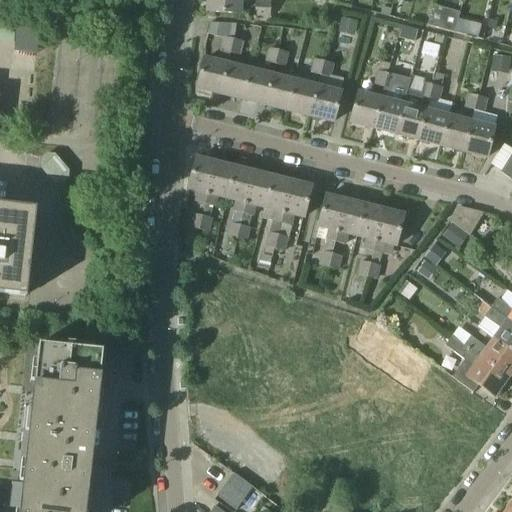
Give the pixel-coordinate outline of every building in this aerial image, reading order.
[(240,14),(240,0),(207,0),(207,13),(240,14)] [(255,15),(270,15),(270,3),(256,2),(255,15)] [(454,34),(459,14),(431,7),(426,26),(454,34)] [(357,22),(342,19),(338,33),(353,37),(357,22)] [(209,33),(235,36),(237,24),(210,20),(209,33)] [(39,51),(39,27),(17,26),(16,51),(39,51)] [(417,32),(401,27),(398,39),(414,43),(417,32)] [(229,55),(232,41),(222,39),(218,52),(229,55)] [(232,41),(229,55),(239,57),(242,43),(232,41)] [(274,65),(278,51),(269,49),(265,63),(274,65)] [(284,68),(288,54),(278,51),(274,65),(284,68)] [(510,59),(492,57),(491,73),(509,74),(510,59)] [(227,65),(204,59),(197,89),(220,95),(227,65)] [(314,60),(310,74),(319,76),(320,76),(323,62),(314,60)] [(323,62),(320,76),(330,78),(333,65),(323,62)] [(242,100),(250,71),(227,65),(220,95),(242,100)] [(265,106),(272,76),(250,71),(242,100),(265,106)] [(383,90),(387,75),(378,73),(373,87),(383,90)] [(373,129),(395,135),(407,90),(410,80),(388,74),(387,75),(383,90),(381,100),(373,129)] [(438,102),(441,88),(444,76),(435,74),(432,86),(428,99),(438,102)] [(287,111),(295,82),(272,76),(265,106),(287,111)] [(432,86),(426,84),(427,81),(424,80),(420,94),(407,90),(395,135),(417,141),(425,111),(428,99),(432,86)] [(316,87),(305,85),(295,82),(287,111),(310,117),(317,88),(316,87)] [(317,88),(310,117),(333,123),(340,93),(317,88)] [(373,129),(381,100),(358,94),(350,123),(373,129)] [(474,111),(477,98),(465,94),(462,107),(474,111)] [(477,98),(474,111),(484,113),(487,100),(477,98)] [(440,146),(448,117),(425,111),(417,141),(440,146)] [(471,123),(470,123),(448,117),(440,146),(463,152),(471,123)] [(494,129),(471,123),(463,152),(486,158),(494,129)] [(511,181),(511,154),(500,173),(511,181)] [(43,161),(45,170),(55,167),(57,177),(66,175),(61,156),(43,161)] [(205,205),(215,164),(196,159),(188,189),(199,192),(196,203),(205,205)] [(227,199),(234,168),(215,164),(205,205),(214,207),(217,197),(227,199)] [(243,214),(253,173),(234,168),(227,199),(237,201),(234,212),(243,214)] [(243,214),(252,217),(255,206),(265,208),(272,178),(253,173),(243,214)] [(291,183),(272,178),(265,208),(275,211),(272,222),(266,247),(274,249),(278,236),(279,236),(282,224),(281,224),(291,183)] [(282,224),(290,226),(293,216),(303,218),(311,187),(291,183),(281,224),(282,224)] [(329,230),(326,241),(334,243),(335,243),(346,201),(326,197),(318,227),(329,230)] [(335,243),(346,245),(348,236),(357,238),(365,206),(346,201),(335,243)] [(0,293),(26,296),(35,210),(0,206),(0,293)] [(363,250),(373,253),(384,211),(365,206),(357,238),(366,241),(363,250)] [(453,224),(461,229),(470,235),(484,214),(459,208),(450,222),(452,224),(453,224)] [(373,253),(382,255),(385,244),(396,247),(403,216),(384,211),(373,253)] [(199,230),(202,217),(194,215),(190,228),(199,230)] [(202,217),(199,230),(207,233),(211,219),(202,217)] [(237,240),(240,226),(232,224),(228,238),(237,240)] [(461,232),(451,225),(442,237),(452,244),(461,232)] [(249,228),(240,226),(237,240),(246,242),(249,228)] [(287,238),(279,236),(278,236),(274,249),(283,252),(287,238)] [(446,254),(437,247),(429,259),(437,265),(446,254)] [(320,266),(329,268),(332,255),(324,253),(320,266)] [(269,270),(272,258),(261,255),(258,267),(269,270)] [(341,257),(339,257),(332,255),(329,268),(337,270),(341,257)] [(190,258),(189,309),(196,311),(190,329),(199,333),(201,338),(210,342),(224,299),(204,292),(213,265),(190,258)] [(367,278),(370,264),(362,262),(359,275),(367,278)] [(428,281),(436,270),(425,262),(417,273),(428,281)] [(380,266),(370,264),(367,278),(376,280),(380,266)] [(239,274),(236,282),(250,287),(253,279),(239,274)] [(253,279),(250,287),(265,291),(267,284),(253,279)] [(417,290),(405,282),(397,293),(409,301),(417,290)] [(265,313),(250,355),(260,358),(264,354),(273,357),(285,321),(293,324),(302,295),(279,288),(276,297),(285,300),(280,317),(265,313)] [(224,299),(210,342),(219,345),(223,340),(232,343),(244,305),(224,299)] [(511,309),(498,299),(491,309),(511,324),(511,309)] [(511,324),(491,309),(490,310),(482,303),(476,312),(485,318),(478,328),(494,340),(511,353),(511,324)] [(244,305),(232,343),(240,346),(241,352),(250,355),(265,313),(244,305)] [(336,306),(332,318),(343,322),(347,310),(336,306)] [(285,321),(273,357),(282,360),(284,366),(278,374),(309,396),(314,390),(315,390),(344,352),(326,338),(331,322),(312,315),(308,327),(294,322),(293,324),(285,321)] [(366,320),(357,332),(363,337),(372,325),(366,320)] [(511,353),(494,340),(487,349),(471,337),(462,330),(455,340),(464,346),(508,378),(511,372),(511,353)] [(473,393),(478,386),(494,397),(495,396),(497,398),(504,388),(502,387),(508,378),(464,346),(455,340),(451,337),(445,346),(464,361),(452,378),(457,382),(473,393)] [(84,511),(102,352),(96,352),(75,349),(75,345),(67,344),(67,348),(39,345),(20,511),(84,511)] [(430,363),(422,375),(447,394),(436,410),(472,436),(478,428),(476,422),(482,414),(466,403),(473,394),(430,363)] [(267,380),(261,388),(297,415),(307,402),(321,413),(316,421),(323,427),(338,407),(314,390),(309,396),(278,374),(273,381),(267,380)] [(258,401),(253,409),(285,432),(297,415),(261,388),(256,396),(258,401)] [(405,397),(397,409),(403,414),(412,402),(405,397)] [(241,415),(236,423),(272,450),(285,432),(253,409),(247,416),(241,415)] [(397,409),(388,422),(394,426),(403,414),(397,409)] [(436,410),(422,428),(454,452),(460,445),(465,445),(472,436),(436,410)] [(233,436),(227,444),(258,468),(272,450),(236,423),(230,431),(233,436)] [(422,428),(409,447),(445,473),(452,464),(449,459),(454,452),(422,428)] [(310,432),(301,444),(307,448),(316,437),(310,432)] [(378,434),(370,446),(376,451),(385,439),(378,434)] [(301,444),(292,456),(298,461),(307,449),(301,444)] [(370,446),(361,458),(367,463),(376,451),(370,446)] [(409,447),(395,465),(427,489),(433,481),(438,482),(445,473),(409,447)] [(395,465),(382,484),(418,510),(424,501),(422,496),(427,489),(395,465)] [(283,467),(275,479),(281,484),(290,472),(283,467)] [(236,511),(252,489),(253,488),(234,474),(217,497),(236,511)] [(345,480),(335,493),(361,511),(370,511),(374,508),(380,511),(416,511),(418,510),(382,484),(371,499),(345,480)]
